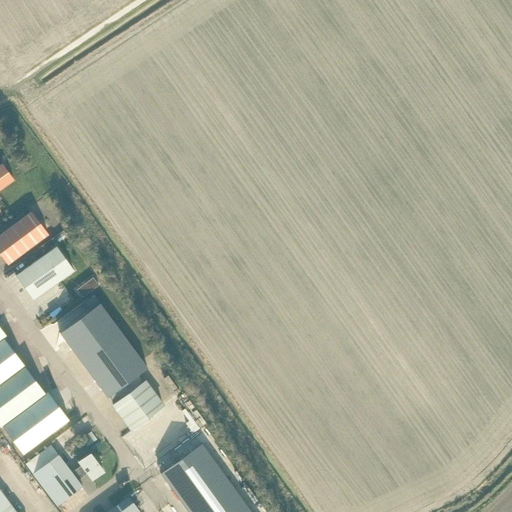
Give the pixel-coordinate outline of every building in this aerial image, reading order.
[(0,189),(14,180),(2,163),(0,164),(0,189)] [(32,212),(0,234),(0,253),(8,264),(48,235),(32,212)] [(42,256),(52,249),(47,242),(37,248),(42,256)] [(33,299),(73,270),(56,246),(52,249),(42,256),(15,275),(33,299)] [(92,278),(76,290),(82,297),(98,285),(92,278)] [(89,311),(59,333),(107,397),(109,396),(114,404),(143,382),(137,375),(147,368),(93,295),(83,302),(89,311)] [(6,335),(0,327),(0,427),(2,426),(23,454),(68,420),(48,391),(45,393),(3,337),(6,335)] [(112,405),(126,423),(130,429),(163,405),(145,381),(143,382),(114,404),(112,405)] [(83,436),(88,443),(98,436),(93,429),(83,436)] [(250,511),(201,443),(160,473),(188,511),(250,511)] [(92,479),(103,471),(97,463),(98,462),(94,457),(93,458),(90,453),(79,462),(81,465),(72,473),(58,454),(32,474),(57,506),(82,486),(77,480),(87,473),(92,479)] [(17,511),(16,511),(0,489),(0,511),(18,511),(17,511)] [(139,511),(128,496),(106,511),(139,511)]
